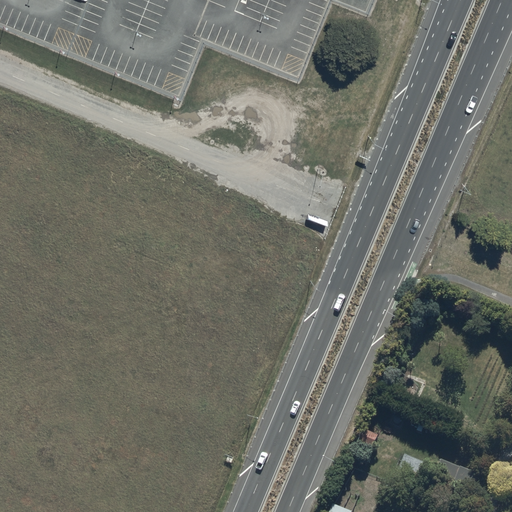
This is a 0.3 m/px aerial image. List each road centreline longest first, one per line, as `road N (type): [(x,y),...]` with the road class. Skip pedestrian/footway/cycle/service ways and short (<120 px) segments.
road 1 (trunk): [(461,103),(289,511)]
road 2 (trunk): [(243,511),(405,126)]
road 3 (unclassified): [(308,201),(0,71)]
road 4 (track): [(128,125),(247,105),(276,125),(280,146),(264,167),(242,173)]
road 5 (trunk): [(405,126),(459,0)]
road 6 (trunk): [(405,126),(448,0)]
